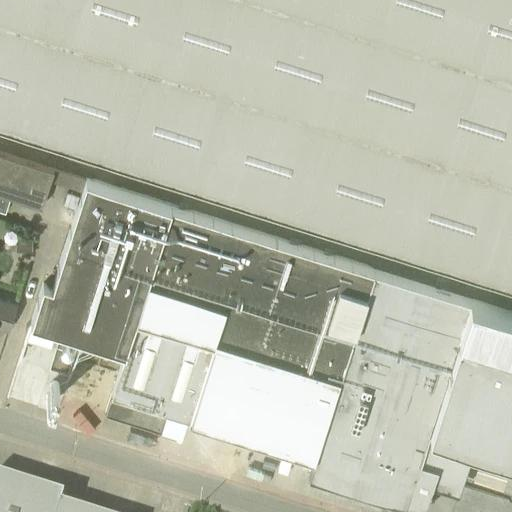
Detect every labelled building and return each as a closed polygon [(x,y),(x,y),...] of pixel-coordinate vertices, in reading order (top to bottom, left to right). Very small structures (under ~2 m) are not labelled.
[(511,0),(0,0),(0,122),(511,283),(511,0)] [(0,151),(0,209),(5,212),(10,196),(41,207),(54,169),(0,151)] [(86,178),(82,192),(53,285),(43,282),(31,322),(125,351),(171,205),(86,178)] [(297,244),(171,205),(125,351),(106,413),(160,430),(166,411),(190,419),(216,338),(262,353),(297,244)] [(22,238),(22,250),(32,250),(32,238),(22,238)] [(373,268),(297,244),(262,353),(339,377),(373,268)] [(309,475),(423,511),(434,478),(456,485),(470,442),(511,455),(511,311),(471,299),(373,268),(339,377),(340,377),(309,475)] [(0,327),(8,330),(16,303),(0,297),(0,327)] [(264,400),(252,438),(294,451),(306,413),(264,400)] [(0,511),(60,511),(62,504),(0,484),(0,511)]
